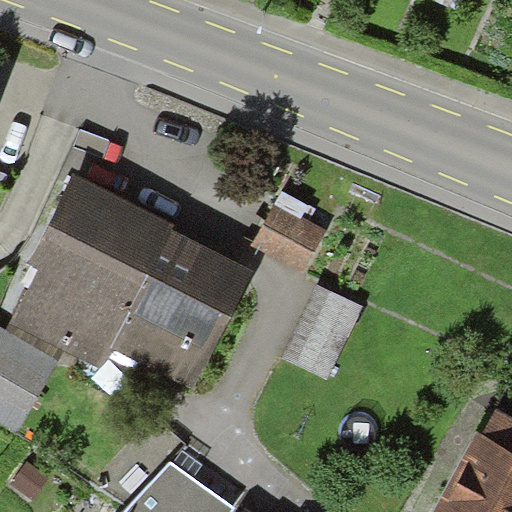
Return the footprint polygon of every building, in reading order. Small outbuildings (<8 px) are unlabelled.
[(199,393),(254,277),(200,253),(170,239),(173,233),(79,188),(11,332),(104,375),(114,353),(199,393)] [(274,210),(254,247),(303,274),(323,236),(274,210)] [(317,291),(286,363),(327,381),(359,309),(317,291)] [(0,333),(0,420),(28,432),(59,359),(0,333)] [(511,511),(511,423),(495,414),(478,445),(474,443),(437,511),(511,511)] [(240,511),(234,508),(186,473),(175,464),(133,511),(240,511)]
